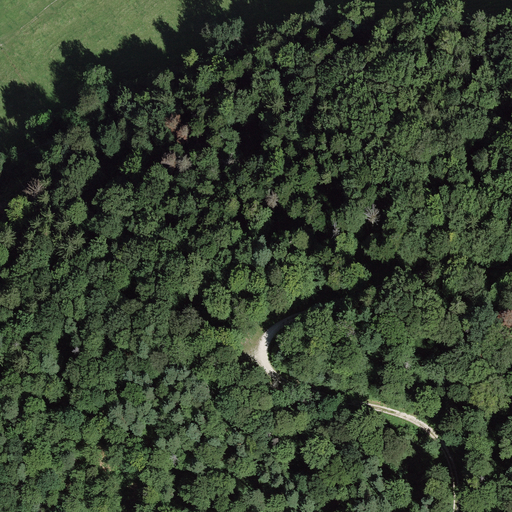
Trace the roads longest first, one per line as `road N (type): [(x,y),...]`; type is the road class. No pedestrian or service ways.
road 1 (track): [(511,271),(432,274),(282,317),(258,350),(262,367),(279,381),(410,418),(435,435),(452,475),(452,511)]
road 2 (track): [(258,350),(443,323),(511,337)]
